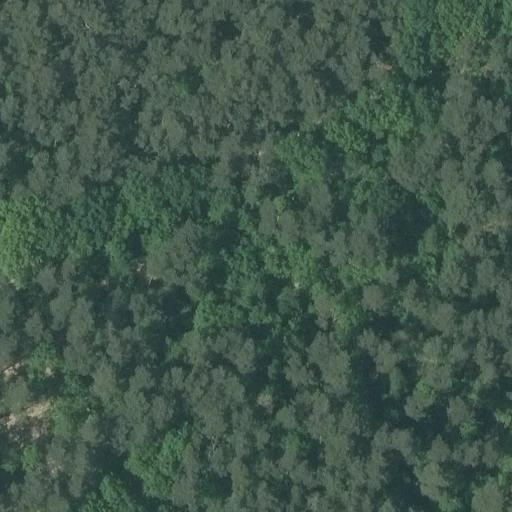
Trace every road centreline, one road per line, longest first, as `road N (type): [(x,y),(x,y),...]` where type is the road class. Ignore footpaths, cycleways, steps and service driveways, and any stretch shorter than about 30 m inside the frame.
road 1 (track): [(0,257),(72,242),(271,167),(511,43)]
road 2 (track): [(72,242),(19,87),(29,3)]
